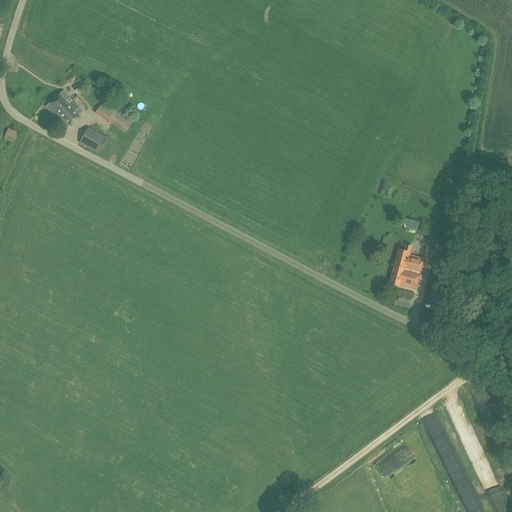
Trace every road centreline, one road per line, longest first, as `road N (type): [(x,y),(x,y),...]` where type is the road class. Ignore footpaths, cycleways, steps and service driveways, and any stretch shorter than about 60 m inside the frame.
road 1 (unclassified): [(511,420),(473,356),(42,139),(14,117),(0,86)]
road 2 (track): [(486,366),(279,511)]
